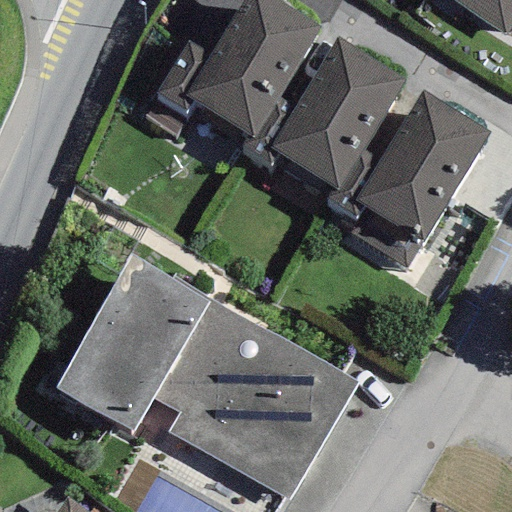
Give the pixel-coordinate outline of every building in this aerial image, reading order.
[(320,28),(274,0),(241,0),(207,54),(187,42),(154,94),(186,113),(193,102),(247,135),(251,138),(276,98),(320,28)] [(511,0),(451,0),(504,33),(511,19),(511,0)] [(404,80),(337,39),(294,109),(276,98),(251,138),(247,135),(238,149),(271,170),(280,155),(333,187),(337,190),(360,151),(404,80)] [(489,131),(422,91),(378,161),(360,151),(337,190),(333,187),(324,202),(356,222),(349,233),(406,267),(489,131)] [(151,398),(207,302),(169,280),(129,257),(53,388),(131,432),(151,398)] [(172,276),(169,280),(207,302),(209,300),(172,276)] [(209,300),(207,302),(151,398),(178,414),(167,432),(288,501),(356,382),(209,300)] [(85,511),(66,497),(55,511),(85,511)]
